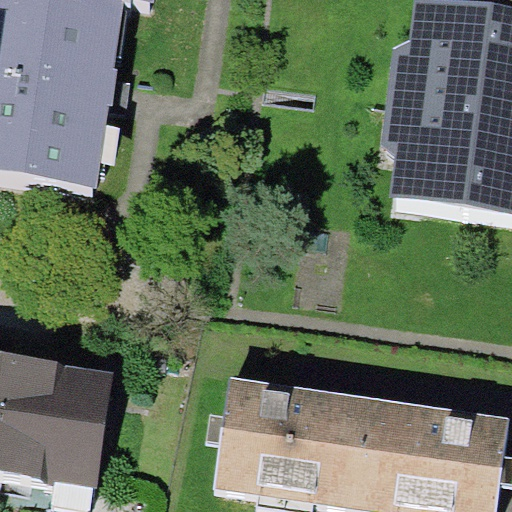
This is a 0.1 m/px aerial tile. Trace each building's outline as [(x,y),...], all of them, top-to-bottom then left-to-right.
[(0,0),(0,171),(98,186),(108,116),(110,105),(114,106),(116,91),(117,81),(119,68),(114,68),(124,0),(0,0)] [(511,8),(466,3),(443,0),(415,0),(410,39),(395,48),(383,147),(395,159),(390,198),(511,213),(511,8)] [(511,0),(466,0),(466,3),(511,8),(511,0)] [(130,83),(117,81),(116,91),(114,106),(110,105),(108,116),(126,118),(130,83)] [(0,477),(52,486),(53,481),(96,487),(114,372),(59,363),(59,360),(0,350),(0,477)] [(215,488),(354,508),(370,397),(304,388),(231,377),(215,488)] [(370,397),(354,508),(382,511),(496,511),(510,417),(440,407),(370,397)]
